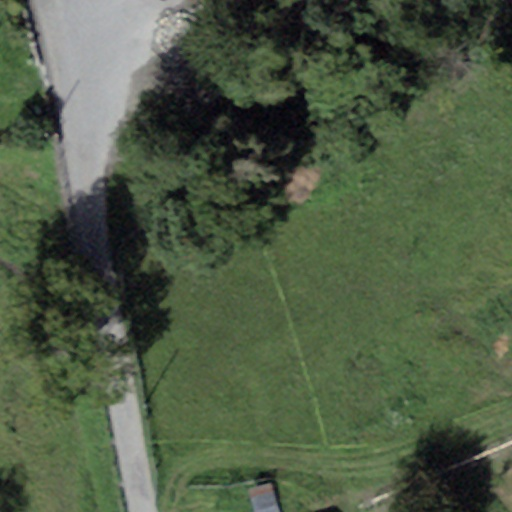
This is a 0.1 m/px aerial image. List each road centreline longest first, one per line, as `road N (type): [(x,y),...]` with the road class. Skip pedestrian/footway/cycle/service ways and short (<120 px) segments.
road 1 (unclassified): [(142,511),(78,134)]
road 2 (track): [(48,0),(78,134)]
road 3 (unclassified): [(88,0),(78,134)]
